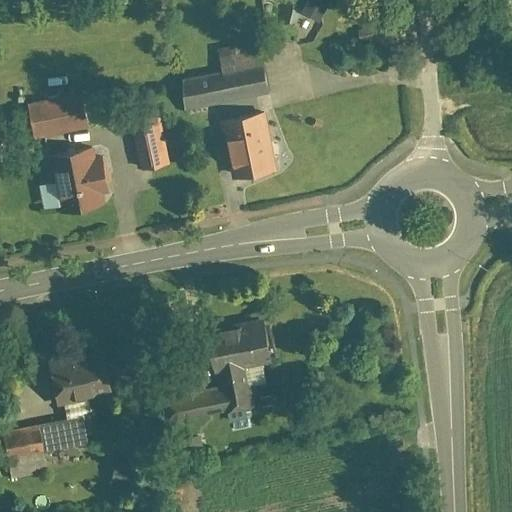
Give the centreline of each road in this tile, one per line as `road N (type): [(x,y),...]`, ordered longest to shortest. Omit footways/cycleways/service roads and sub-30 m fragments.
road 1 (tertiary): [(431,272),(449,511)]
road 2 (tertiary): [(230,245),(0,292)]
road 3 (tertiary): [(373,214),(230,245)]
road 4 (tertiary): [(230,245),(376,240)]
road 5 (tertiary): [(473,204),(456,181),(430,170),(393,181),(373,214)]
